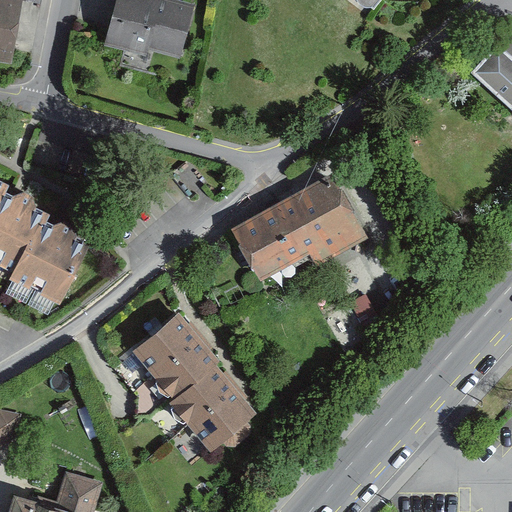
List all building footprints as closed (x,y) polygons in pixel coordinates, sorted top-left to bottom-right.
[(0,0),(0,56),(6,58),(17,0),(0,0)] [(192,6),(168,0),(118,0),(107,42),(145,53),(147,46),(179,55),(192,6)] [(511,55),(508,52),(501,46),(479,71),(511,100),(511,55)] [(365,237),(332,177),(236,229),(262,276),(312,249),(319,263),(365,237)] [(0,261),(18,270),(43,223),(46,215),(33,209),(30,198),(22,194),(9,197),(0,193),(0,261)] [(51,227),(43,223),(18,270),(15,278),(58,299),(86,244),(74,238),(71,227),(62,223),(51,227)] [(352,303),(368,331),(382,323),(365,295),(352,303)] [(133,353),(154,378),(199,340),(177,315),(133,353)] [(199,340),(154,378),(173,400),(214,365),(217,362),(199,340)] [(173,400),(193,422),(233,388),(214,365),(173,400)] [(233,388),(193,422),(214,445),(222,438),(230,447),(239,448),(253,436),(254,427),(247,419),(254,413),(233,388)] [(22,416),(0,410),(0,449),(17,438),(22,416)] [(55,511),(14,499),(10,511),(95,511),(104,485),(67,474),(55,511)]
